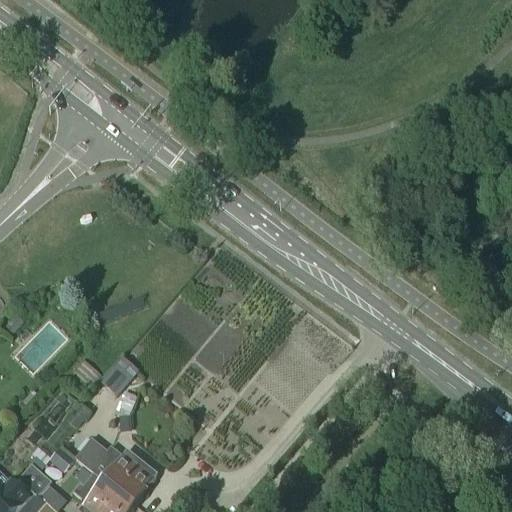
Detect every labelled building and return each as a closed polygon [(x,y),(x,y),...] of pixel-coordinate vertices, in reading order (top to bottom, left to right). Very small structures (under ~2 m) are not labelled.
[(12,337),(23,327),(16,320),(5,330),(12,337)] [(124,362),(102,387),(116,399),(138,375),(124,362)] [(80,489),(73,497),(80,503),(83,500),(89,504),(82,511),(133,511),(145,497),(142,495),(155,479),(127,457),(123,462),(111,452),(108,456),(92,443),(75,464),(93,478),(83,491),(80,489)] [(60,452),(50,464),(64,476),(75,464),(60,452)] [(35,461),(29,468),(31,470),(39,477),(45,470),(44,469),(35,461)] [(38,502),(51,487),(31,470),(18,485),(38,502)] [(0,511),(17,511),(29,502),(11,484),(3,492),(0,489),(0,511)] [(41,511),(44,509),(34,500),(22,511),(41,511)]
